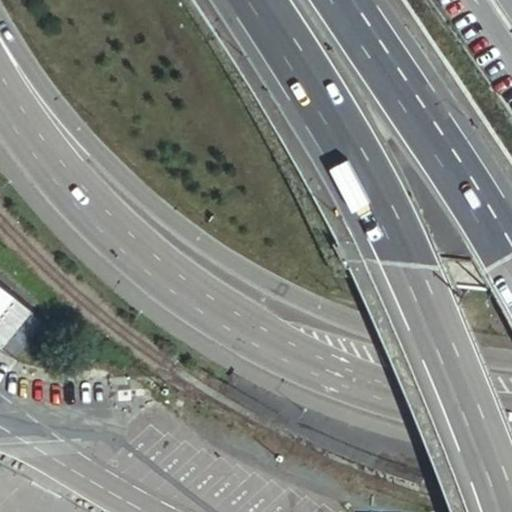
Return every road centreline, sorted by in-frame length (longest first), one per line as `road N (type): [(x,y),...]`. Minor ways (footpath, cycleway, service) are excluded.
road 1 (trunk): [(257,0),(387,208),(511,502)]
road 2 (primary): [(0,56),(60,149),(118,208),(252,306)]
road 3 (trunk): [(511,241),(349,0)]
road 4 (primary): [(252,306),(284,346),(341,370),(511,407)]
road 5 (primary): [(511,361),(337,317),(252,306)]
road 6 (unclassified): [(0,428),(149,511)]
